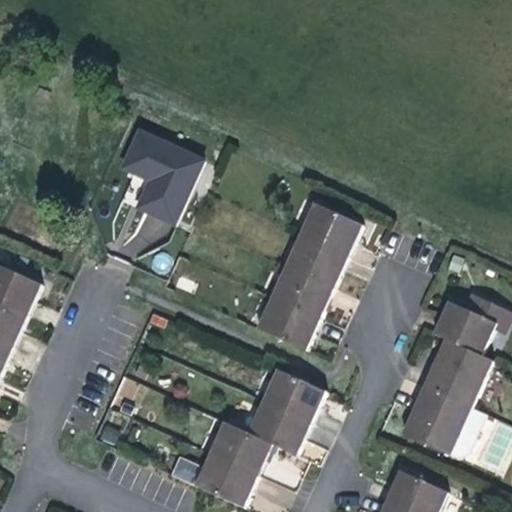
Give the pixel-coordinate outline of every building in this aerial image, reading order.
[(209,163),(143,133),(124,171),(151,183),(145,200),(141,211),(177,230),(209,163)] [(358,245),(366,227),(318,205),(304,237),(352,259),(358,245)] [(345,274),(352,259),(304,237),(289,268),(338,290),(345,274)] [(38,303),(46,286),(0,265),(0,303),(31,318),(38,303)] [(331,305),(338,290),(289,268),(275,299),(324,321),(331,305)] [(498,331),(507,311),(474,296),(467,311),(452,304),(445,320),(438,336),(449,342),(486,358),(498,331)] [(317,335),(324,321),(275,299),(261,331),(309,352),(317,335)] [(24,334),(31,318),(0,303),(0,341),(17,349),(24,334)] [(508,336),(511,327),(511,313),(507,311),(498,331),(508,336)] [(9,366),(17,349),(0,341),(0,378),(3,380),(9,366)] [(476,411),(498,364),(486,358),(449,342),(440,363),(428,389),(476,411)] [(322,410),(329,394),(280,372),(266,403),(315,426),(322,410)] [(468,428),(476,411),(428,389),(418,411),(407,436),(460,460),(463,459),(466,459),(470,457),(473,455),(480,441),(482,441),(485,435),(482,434),(468,428)] [(307,442),(315,426),(266,403),(252,435),(275,446),(300,457),(307,442)] [(482,434),(490,417),(476,411),(468,428),(482,434)] [(269,460),(275,446),(252,435),(227,424),(213,455),(261,477),(269,460)] [(115,445),(120,430),(104,425),(99,440),(115,445)] [(255,491),(261,478),(261,477),(213,455),(199,488),(247,510),(255,491)] [(444,511),(453,494),(404,472),(396,490),(390,505),(405,511),(444,511)]
